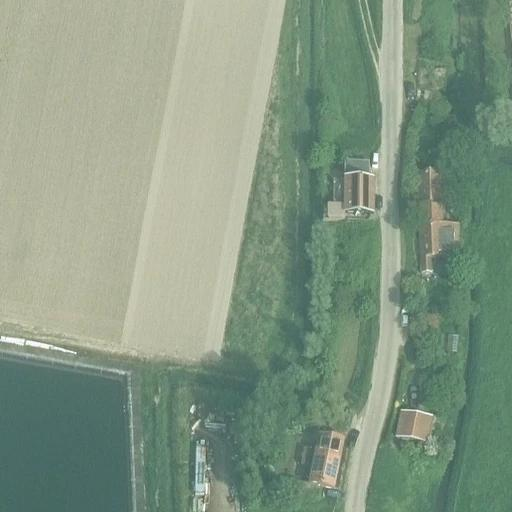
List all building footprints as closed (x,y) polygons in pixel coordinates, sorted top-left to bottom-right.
[(439,0),(439,17),(442,17),(441,28),(449,29),(450,19),(453,19),(454,0),(439,0)] [(326,122),(326,132),(337,133),(338,122),(326,122)] [(368,165),(345,165),(345,215),(373,215),(373,181),(368,181),(368,165)] [(419,203),(419,226),(441,227),(441,203),(441,175),(418,175),(418,203),(419,203)] [(457,227),(441,227),(419,226),(421,275),(430,275),(430,259),(458,259),(457,227)] [(425,316),(424,331),(437,331),(437,316),(425,316)] [(402,414),(397,439),(424,445),(429,420),(402,414)] [(282,494),(294,497),(294,501),(306,503),(307,499),(318,501),(321,489),(334,492),(344,443),(319,438),(316,453),(304,450),(300,467),(313,469),(309,487),(285,482),(282,494)]
